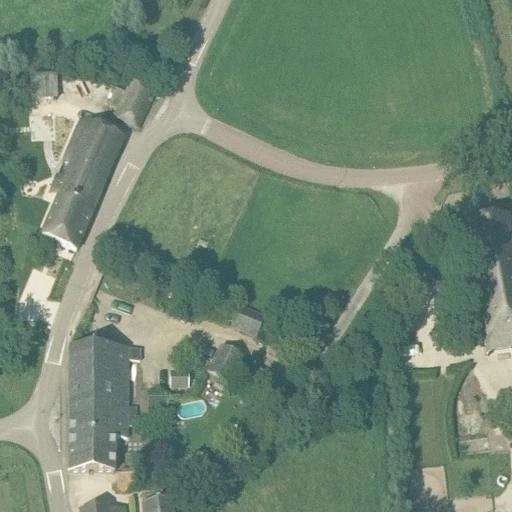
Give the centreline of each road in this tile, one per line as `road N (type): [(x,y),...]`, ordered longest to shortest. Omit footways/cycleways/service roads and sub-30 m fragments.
road 1 (unclassified): [(511,174),(394,185),(278,164),(166,116)]
road 2 (tertiary): [(35,425),(90,255),(166,116)]
road 3 (unknown): [(421,185),(362,285),(300,365)]
road 4 (tertiary): [(166,116),(215,0)]
